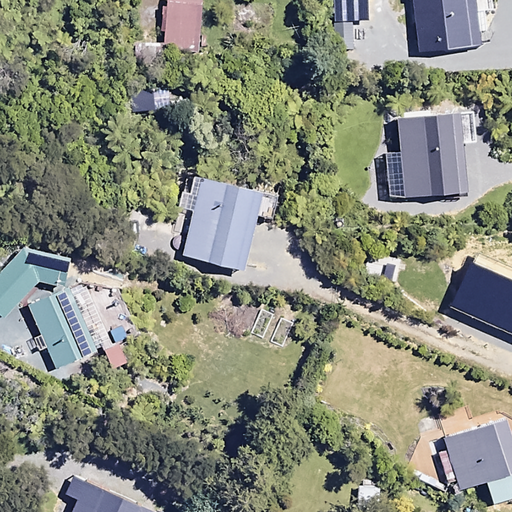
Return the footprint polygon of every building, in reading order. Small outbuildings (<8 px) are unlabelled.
[(199,47),(203,0),(170,0),(166,43),(199,47)] [(414,0),(420,47),(484,41),(478,0),(414,0)] [(473,188),(465,107),(400,113),(404,151),(387,153),(391,191),(407,195),(473,188)] [(250,267),(266,190),(196,176),(193,191),(184,189),(180,206),(193,209),(184,253),(250,267)] [(71,284),(29,302),(58,368),(100,349),(71,284)] [(442,435),(459,487),(488,478),(495,499),(511,493),(511,419),(510,414),(442,435)] [(102,511),(106,505),(75,490),(64,511),(102,511)]
